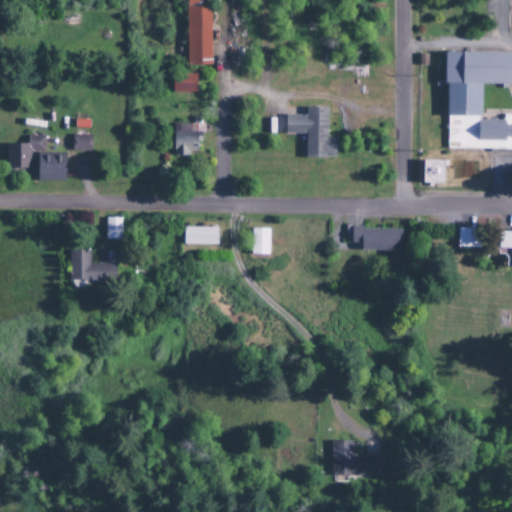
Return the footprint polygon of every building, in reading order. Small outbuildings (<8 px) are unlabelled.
[(208,67),(207,7),(198,7),(198,0),(183,0),(184,68),(208,67)] [(441,55),(507,55),(507,87),(477,87),(477,122),(501,122),(501,116),(510,116),(509,151),(444,151),(444,85),(441,85),(441,55)] [(171,95),(194,94),(194,75),(171,76),(171,95)] [(303,160),(333,160),(333,140),(325,140),(325,109),(304,109),(304,117),(283,116),(283,136),(303,136),(303,160)] [(194,134),(195,125),(171,125),(171,156),(196,156),(197,134),(194,134)] [(5,146),(5,172),(33,172),(33,183),(62,183),(62,154),(43,154),(43,137),(24,137),(24,146),(5,146)] [(70,152),(89,153),(89,137),(70,137),(70,152)] [(420,162),(441,162),(440,186),(419,185),(420,162)] [(119,219),(104,219),(103,241),(119,242),(119,219)] [(181,246),(215,247),(215,229),(181,229),(181,246)] [(267,257),(267,231),(250,230),(249,256),(267,257)] [(398,253),(399,231),(348,230),(348,244),(358,245),(358,252),(398,253)] [(454,249),(477,250),(478,231),(455,230),(454,249)] [(495,251),(509,251),(508,269),(511,269),(511,234),(495,234),(495,251)] [(114,266),(87,265),(87,252),(67,251),(67,283),(113,285),(114,266)] [(329,442),(329,478),(378,477),(378,456),(351,457),(351,441),(329,442)]
